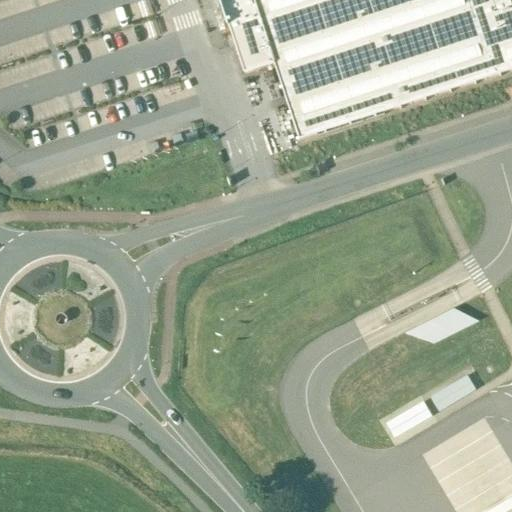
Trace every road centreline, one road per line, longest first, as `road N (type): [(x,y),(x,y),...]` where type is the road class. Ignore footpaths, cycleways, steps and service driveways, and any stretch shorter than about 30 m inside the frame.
road 1 (residential): [(511,130),(237,217)]
road 2 (secondary): [(95,391),(135,412),(241,505)]
road 3 (secondary): [(241,505),(128,362)]
road 4 (residential): [(237,217),(163,229),(99,251)]
road 5 (residential): [(131,285),(237,217)]
